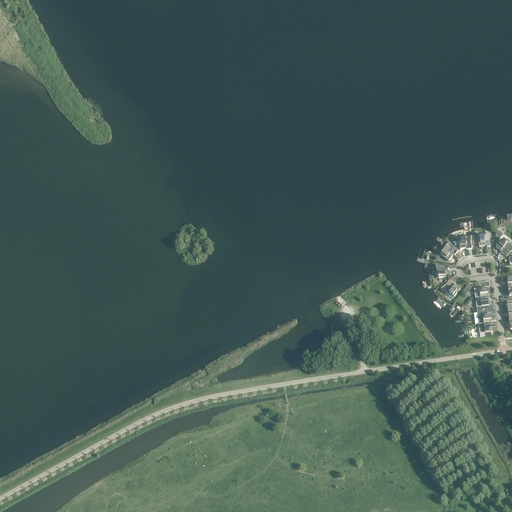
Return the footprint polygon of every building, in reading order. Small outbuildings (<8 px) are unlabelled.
[(497,231),(494,245),(495,245),(503,235),(497,231)] [(478,234),(474,234),(476,247),(479,246),(479,248),(485,247),(485,246),(487,246),(487,248),(490,247),(490,241),(491,235),(485,235),(485,237),(484,237),(479,237),(478,234)] [(472,237),(459,239),(460,250),(466,249),(467,251),(472,250),(471,244),(472,237)] [(502,240),(496,248),(501,252),(502,251),(503,252),(501,253),(506,257),(510,252),(511,251),(511,241),(508,245),(507,244),(502,240)] [(441,255),(441,256),(449,262),(453,257),(452,256),(453,255),(454,256),(458,251),(453,248),(449,242),(444,249),(443,248),(439,254),(441,255)] [(439,279),(445,278),(445,282),(448,280),(448,278),(449,278),(448,271),(447,272),(447,270),(449,270),(449,266),(442,267),(436,266),(436,272),(435,272),(436,279),(439,279)] [(454,297),(454,298),(461,289),(455,285),(455,286),(454,285),(455,284),(450,280),(446,285),(441,289),(447,294),(446,295),(452,299),(454,297)] [(487,288),(474,290),(475,299),(488,297),(487,289),(487,288)] [(488,297),(475,299),(477,313),(489,312),(489,306),(490,306),(489,306),(488,297)] [(489,312),(477,313),(478,325),(492,323),(491,315),(491,314),(490,314),(489,312)] [(492,323),(478,325),(480,334),(493,332),(493,333),(493,332),(492,323)]
